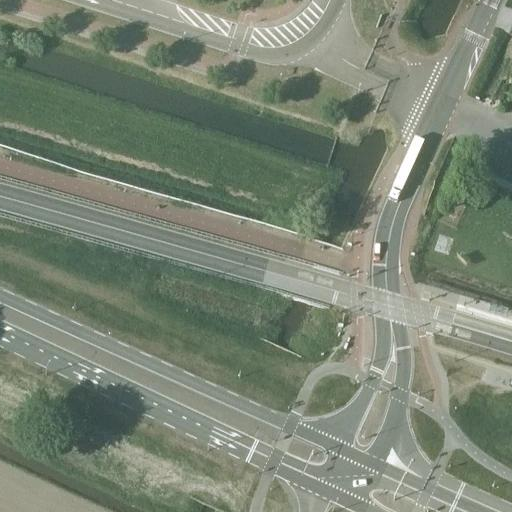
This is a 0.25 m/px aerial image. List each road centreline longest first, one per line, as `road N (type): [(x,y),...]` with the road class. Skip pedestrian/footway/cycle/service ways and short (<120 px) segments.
road 1 (secondary): [(340,452),(0,296)]
road 2 (secondary): [(0,337),(327,484)]
road 3 (unclassified): [(103,0),(261,48),(300,49),(317,35)]
road 4 (unclassified): [(391,316),(389,233),(441,107)]
road 5 (unclassified): [(376,468),(404,370),(391,316)]
road 6 (unclassified): [(391,316),(340,452)]
road 7 (unclassified): [(317,35),(361,73),(441,107)]
